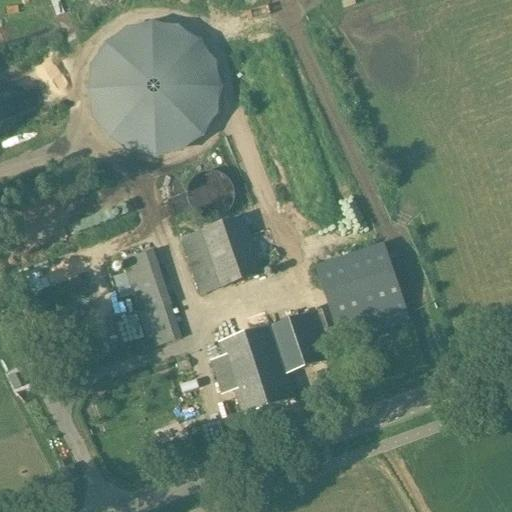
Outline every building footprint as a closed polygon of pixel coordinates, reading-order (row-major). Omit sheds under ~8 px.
[(90,71),(86,97),(91,123),(107,145),(130,159),(156,164),(182,158),(204,142),(218,120),(223,93),(217,67),(201,45),(179,31),(152,26),(126,32),(104,48),(90,71)] [(238,205),(238,200),(238,195),(236,190),(234,186),(231,182),(227,178),(222,176),(217,175),(212,174),(207,175),(202,176),(198,179),(194,182),(191,186),(188,191),(187,196),(187,201),(187,205),(189,210),(191,215),(195,219),(198,222),(203,224),(208,226),(213,226),(218,225),(223,224),(227,221),(231,218),(234,214),(236,210),(238,205)] [(245,219),(181,240),(200,298),(264,277),(245,219)] [(322,313),(310,317),(320,346),(329,343),(332,352),(411,324),(408,314),(384,246),(368,251),(314,269),(335,331),(329,333),(322,313)] [(154,253),(122,263),(150,352),(182,341),(158,269),(154,253)] [(270,330),(221,346),(244,419),(294,403),(285,378),(326,364),(320,346),(310,317),(270,330)]
